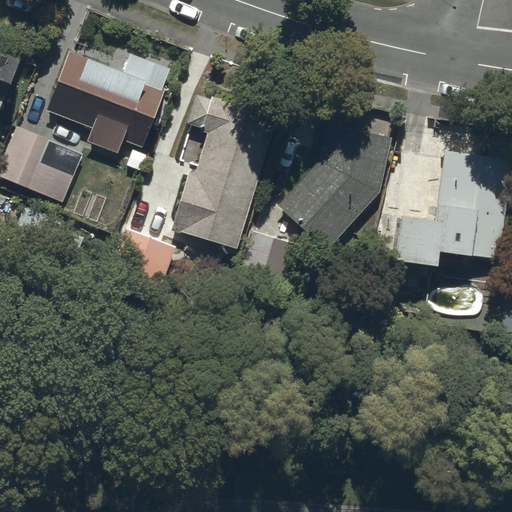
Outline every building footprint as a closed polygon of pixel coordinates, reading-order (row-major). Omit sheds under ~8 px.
[(0,96),(18,56),(0,48),(0,96)] [(122,69),(68,49),(45,108),(90,125),(85,139),(117,151),(122,138),(141,145),(170,67),(129,51),(122,69)] [(171,227),(237,246),(277,113),(211,93),(210,97),(195,92),(186,121),(201,125),(200,129),(207,131),(195,171),(188,169),(171,227)] [(390,135),(325,121),(318,157),(277,203),(325,247),(379,190),(390,135)] [(82,151),(16,124),(0,162),(0,174),(63,200),(82,151)] [(434,216),(399,212),(394,256),(435,261),(437,247),(500,255),(511,160),(511,157),(443,149),(434,216)] [(64,220),(23,205),(12,234),(53,249),(56,242),(78,250),(84,235),(62,227),(64,220)] [(175,245),(124,225),(103,279),(154,299),(175,245)] [(296,241),(251,229),(239,270),(284,282),(296,241)] [(511,280),(503,281),(501,329),(511,329),(511,280)]
